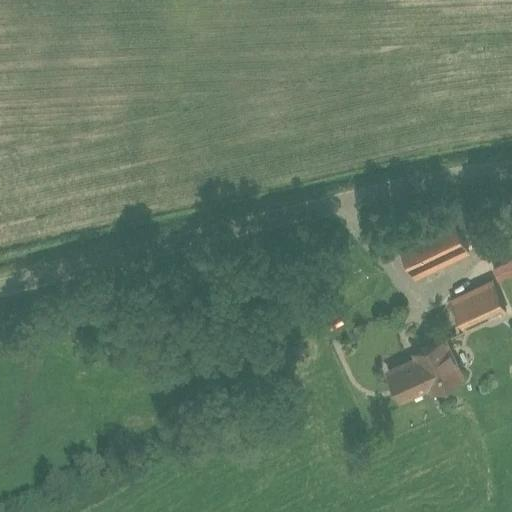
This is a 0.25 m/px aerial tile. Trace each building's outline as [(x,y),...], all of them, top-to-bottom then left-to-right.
[(449,209),(450,211),(412,230),(407,220),(393,226),(416,277),(469,252),(458,228),(492,220),(487,200),(449,209)] [(511,273),(511,258),(508,260),(492,268),(498,280),(511,273)] [(493,281),(453,300),(467,329),(507,310),(493,281)] [(463,376),(445,338),(416,351),(418,357),(389,371),(402,398),(431,384),(434,389),(463,376)] [(207,433),(229,416),(217,401),(196,416),(207,433)]
